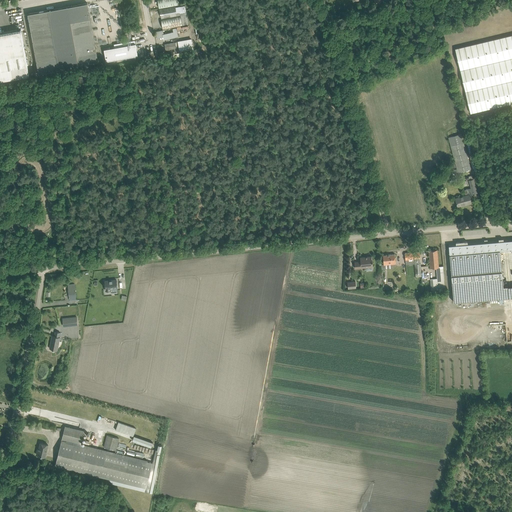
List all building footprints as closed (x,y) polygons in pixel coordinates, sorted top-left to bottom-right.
[(179,5),(177,0),(157,0),(159,9),(179,5)] [(28,14),(29,19),(39,73),(59,69),(98,62),(88,3),(28,14)] [(159,9),(161,18),(186,14),(185,5),(175,7),(175,6),(159,9)] [(189,24),(187,14),(161,19),(163,29),(168,28),(189,24)] [(173,32),(169,33),(164,34),(165,39),(178,37),(176,28),(173,29),(173,32)] [(21,30),(0,33),(0,80),(29,75),(22,35),(21,30)] [(511,34),(455,48),(470,113),(511,102),(511,34)] [(174,49),(174,52),(193,49),(191,39),(179,42),(180,48),(176,49),(174,49)] [(136,43),(104,49),(106,61),(138,55),(136,43)] [(449,137),(457,167),(457,169),(453,170),(455,175),(462,174),(461,171),(471,169),(461,134),(449,137)] [(464,190),(466,195),(455,198),(457,206),(465,204),(465,205),(471,203),(469,195),(473,194),(477,193),(473,179),(472,175),(468,176),(469,180),(471,186),(471,188),(464,190)] [(432,179),(433,185),(442,183),(440,177),(432,179)] [(456,243),(449,244),(449,249),(454,302),(499,298),(499,302),(504,302),(504,298),(508,297),(507,286),(503,287),(500,251),(511,249),(511,238),(467,242),(466,241),(463,242),(463,243),(460,243),(460,242),(457,242),(456,243)] [(431,268),(436,267),(437,278),(430,279),(431,291),(445,289),(443,266),(438,266),(437,250),(429,251),(431,268)] [(406,259),(408,259),(408,261),(416,260),(416,259),(420,258),(420,252),(405,253),(406,259)] [(383,255),(383,260),(384,265),(396,264),(395,254),(383,255)] [(372,266),(372,261),(371,256),(360,257),(361,261),(355,262),(355,268),(372,266)] [(112,280),(109,280),(105,281),(105,286),(105,288),(106,291),(110,290),(110,288),(117,288),(117,280),(112,280)] [(76,300),(75,284),(68,285),(70,300),(76,300)] [(77,317),(68,318),(63,318),(64,326),(68,325),(77,325),(77,317)] [(55,350),(58,350),(60,337),(61,333),(59,332),(60,332),(57,331),(57,332),(55,332),(55,336),(54,336),(52,335),(51,342),(50,348),(52,349),(52,350),(52,351),(53,351),(54,351),(55,351),(55,350)] [(114,430),(133,436),(135,427),(117,421),(114,430)] [(62,440),(57,459),(55,465),(110,478),(113,484),(153,493),(161,451),(162,445),(158,445),(157,449),(156,450),(153,462),(147,461),(148,460),(115,452),(103,449),(81,444),(84,431),(65,426),(62,440)] [(107,435),(104,447),(116,450),(119,438),(107,435)] [(132,441),(151,447),(153,442),(134,436),(132,441)] [(36,454),(41,456),(45,456),(47,449),(48,445),(40,443),(39,448),(38,447),(36,454)]
